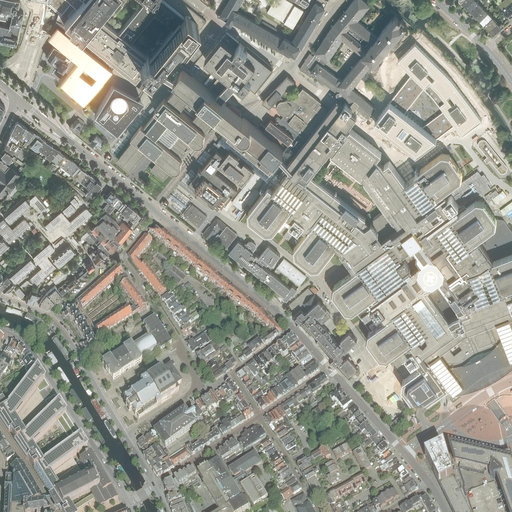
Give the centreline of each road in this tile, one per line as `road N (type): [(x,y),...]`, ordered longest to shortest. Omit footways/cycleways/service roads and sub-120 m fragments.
road 1 (tertiary): [(10,333),(35,352),(129,502)]
road 2 (tertiary): [(294,328),(156,212)]
road 3 (residential): [(258,416),(153,487)]
road 4 (tertiary): [(405,455),(447,423),(480,443),(511,439)]
